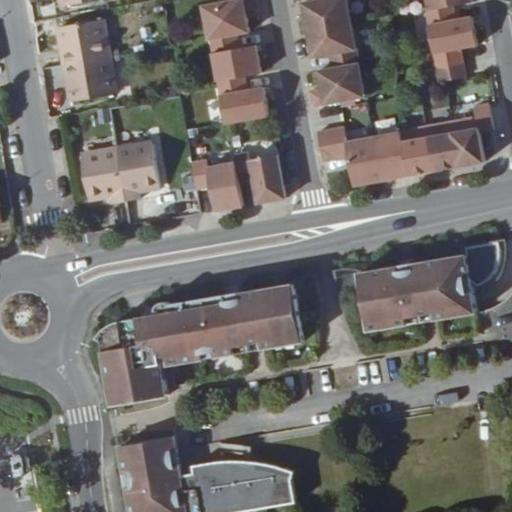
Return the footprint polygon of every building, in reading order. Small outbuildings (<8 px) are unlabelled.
[(246,32),(244,13),(255,11),(253,0),(223,0),(200,4),(206,39),(208,38),(233,34),(246,32)] [(349,23),(344,0),(311,0),(299,2),(302,16),(305,31),(349,23)] [(468,0),(423,0),(426,12),(450,8),(470,5),(468,0)] [(470,31),(469,20),(451,22),(450,8),(426,12),(423,12),(429,53),(455,49),(472,46),(470,31)] [(105,56),(99,20),(56,26),(63,63),(105,56)] [(356,63),(349,23),(305,31),(307,45),(309,56),(328,54),(330,68),(356,63)] [(255,56),(253,44),(235,47),(233,34),(208,38),(215,81),(241,76),(258,73),(255,56)] [(458,62),(455,49),(429,53),(431,67),(458,62)] [(111,93),(105,56),(63,63),(69,100),(111,93)] [(460,77),(458,62),(431,67),(434,81),(460,77)] [(363,98),(356,63),(330,68),(316,70),(319,89),(308,91),(310,105),(363,98)] [(263,101),(260,87),(243,89),(241,76),(215,81),(221,122),(265,115),(263,101)] [(481,162),(477,134),(491,132),(487,106),(472,108),(473,118),(449,122),(457,166),(472,163),(481,162)] [(457,166),(449,122),(424,126),(431,170),(446,168),(457,166)] [(431,170),(424,126),(399,130),(399,132),(405,175),(419,172),(431,170)] [(378,180),(372,136),(344,141),(342,127),(315,131),(318,145),(344,142),(346,155),(350,185),(366,182),(378,180)] [(405,175),(399,132),(372,136),(378,180),(393,177),(405,175)] [(346,155),(344,142),(318,145),(320,159),(346,155)] [(156,185),(148,143),(115,148),(124,199),(138,197),(137,188),(156,185)] [(124,199),(115,148),(80,154),(87,197),(107,194),(108,202),(124,199)] [(283,197),(276,153),(248,158),(247,151),(232,154),(233,161),(237,180),(251,178),(255,202),(271,199),(283,197)] [(237,180),(233,161),(204,165),(203,159),(188,161),(193,188),(207,186),(211,209),(226,207),(241,204),(237,180)] [(501,269),(504,261),(504,255),(502,244),(470,249),(471,256),(475,288),(484,286),(492,282),(496,277),(501,269)] [(475,288),(471,256),(441,261),(364,273),(373,330),(413,323),(411,316),(440,311),(441,318),(479,312),(475,288)] [(306,340),(297,285),(236,295),(175,306),(173,299),(158,302),(160,308),(114,320),(99,334),(104,337),(108,364),(114,402),(168,393),(166,379),(158,382),(155,371),(165,368),(164,358),(172,356),(174,364),(239,352),(238,344),(266,339),(267,347),(306,340)] [(441,318),(440,311),(411,316),(413,323),(441,318)] [(267,347),(266,339),(238,344),(239,352),(267,347)] [(166,379),(165,368),(155,371),(158,382),(166,379)] [(299,501),(295,476),(298,465),(264,458),(260,458),(252,467),(235,469),(232,458),(219,458),(193,463),(194,469),(183,472),(176,433),(148,439),(123,444),(135,511),(230,511),(243,510),(299,501)] [(241,448),(241,439),(216,439),(216,447),(241,448)] [(249,458),(250,439),(241,439),(241,448),(241,458),(249,458)] [(252,467),(260,458),(249,458),(241,458),(232,458),(235,469),(252,467)]
